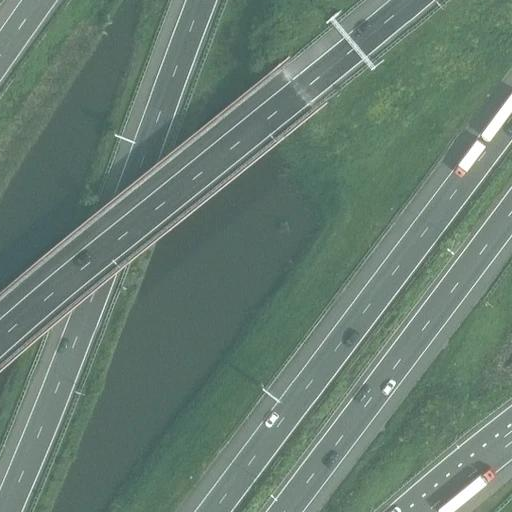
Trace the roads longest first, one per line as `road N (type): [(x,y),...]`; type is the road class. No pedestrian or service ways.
road 1 (motorway): [(200,0),(4,511)]
road 2 (motorway): [(410,0),(0,340)]
road 3 (motorway): [(511,113),(211,511)]
road 4 (motorway): [(285,511),(511,210)]
road 5 (motorway): [(404,511),(511,423)]
